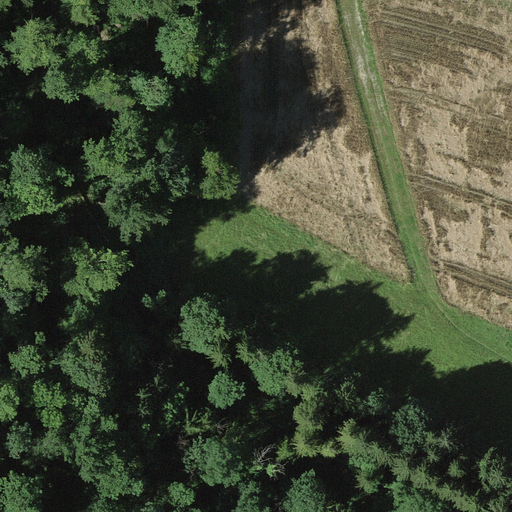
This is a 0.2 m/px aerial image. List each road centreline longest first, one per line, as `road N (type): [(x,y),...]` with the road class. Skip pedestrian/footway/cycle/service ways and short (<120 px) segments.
road 1 (track): [(73,511),(37,412),(26,115),(45,0)]
road 2 (track): [(511,349),(462,319),(415,268),(346,0)]
